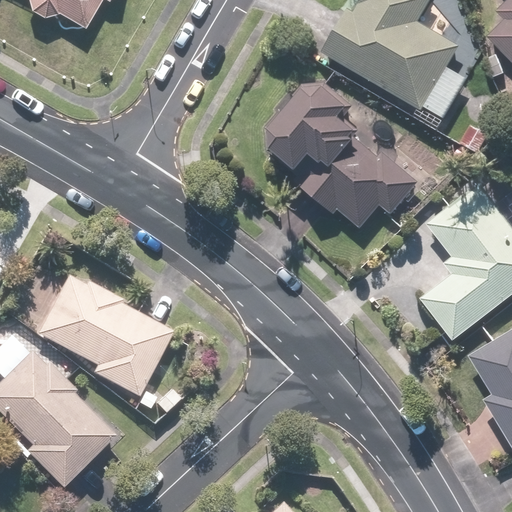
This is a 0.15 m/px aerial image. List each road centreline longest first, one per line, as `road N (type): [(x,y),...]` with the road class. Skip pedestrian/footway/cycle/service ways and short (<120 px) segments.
road 1 (tertiary): [(117,188),(210,252),(322,358)]
road 2 (residential): [(322,358),(145,511)]
road 3 (residential): [(117,188),(228,0)]
road 4 (tertiary): [(322,358),(400,449),(435,511)]
road 5 (tertiary): [(0,120),(117,188)]
